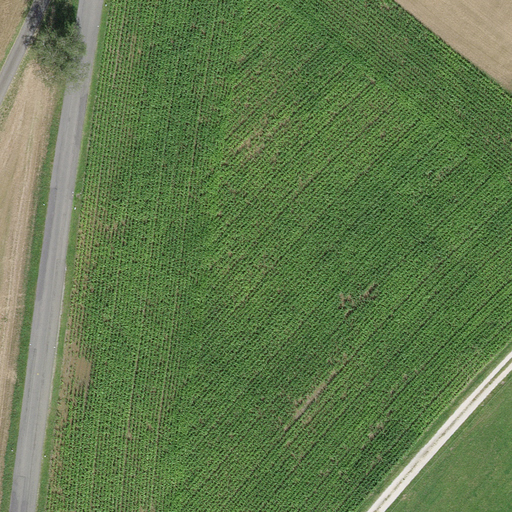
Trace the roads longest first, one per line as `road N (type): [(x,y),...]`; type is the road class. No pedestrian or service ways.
road 1 (tertiary): [(26,511),(95,0)]
road 2 (track): [(511,357),(367,511)]
